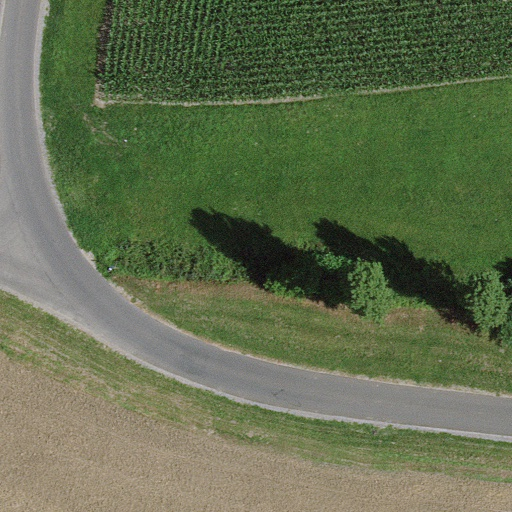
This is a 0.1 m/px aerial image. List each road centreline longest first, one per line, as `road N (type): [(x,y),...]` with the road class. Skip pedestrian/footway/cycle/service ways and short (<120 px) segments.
road 1 (residential): [(40,256),(103,318),(238,383),(429,423),(511,431)]
road 2 (residential): [(25,0),(15,57),(16,165),(40,256)]
